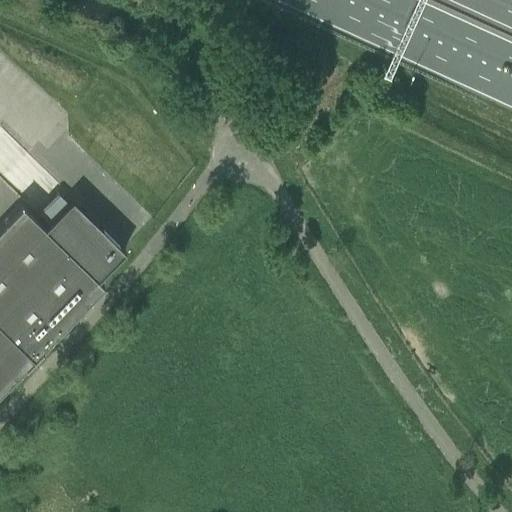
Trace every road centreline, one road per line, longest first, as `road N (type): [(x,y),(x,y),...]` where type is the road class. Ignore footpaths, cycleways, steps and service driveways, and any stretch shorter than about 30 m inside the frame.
road 1 (residential): [(497,511),(407,395),(244,141)]
road 2 (unclassified): [(0,418),(244,141)]
road 3 (motorway): [(379,0),(511,60)]
